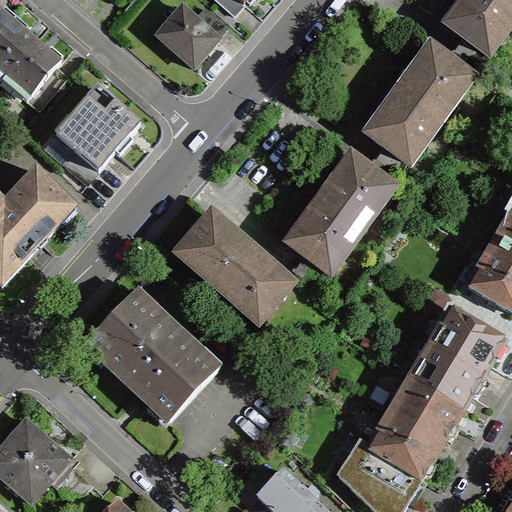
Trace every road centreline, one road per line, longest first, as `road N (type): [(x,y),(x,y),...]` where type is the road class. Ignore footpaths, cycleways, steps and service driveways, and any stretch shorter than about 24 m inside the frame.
road 1 (tertiary): [(202,139),(16,357)]
road 2 (residential): [(16,357),(186,511)]
road 3 (residential): [(44,0),(202,139)]
road 4 (tertiary): [(322,0),(202,139)]
